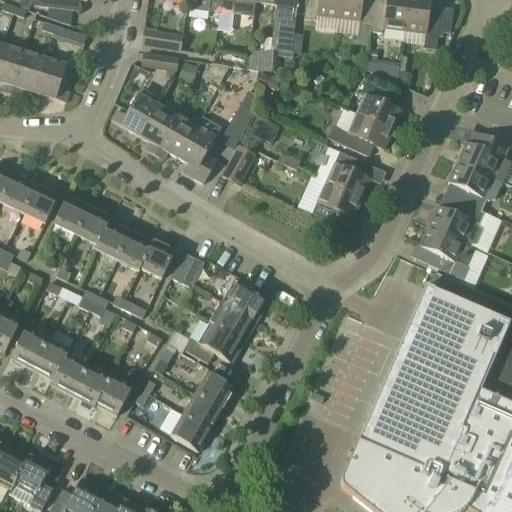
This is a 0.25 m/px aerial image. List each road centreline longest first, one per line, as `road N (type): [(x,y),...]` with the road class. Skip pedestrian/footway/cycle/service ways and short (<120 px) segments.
road 1 (residential): [(326,287),(374,256),(484,0)]
road 2 (residential): [(326,287),(78,137)]
road 3 (residential): [(231,495),(188,493),(0,395)]
road 4 (residential): [(231,495),(235,470),(326,287)]
road 5 (residential): [(121,0),(113,59),(78,137)]
